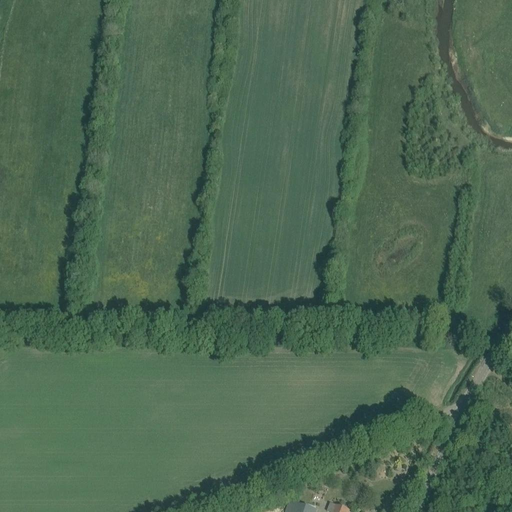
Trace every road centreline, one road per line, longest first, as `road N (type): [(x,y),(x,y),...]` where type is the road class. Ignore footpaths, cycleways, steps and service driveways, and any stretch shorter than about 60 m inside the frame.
road 1 (track): [(500,345),(0,337)]
road 2 (unclassified): [(462,411),(444,411),(192,511)]
